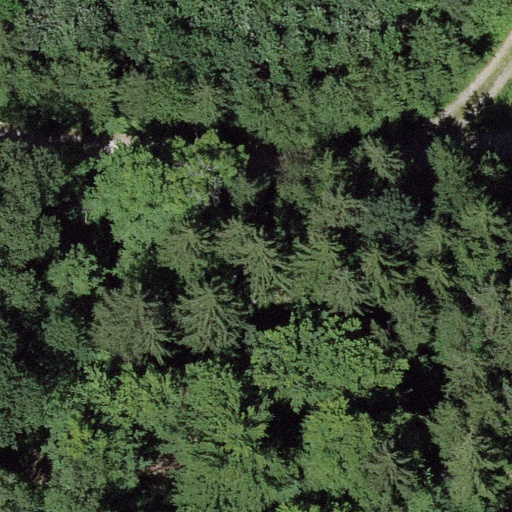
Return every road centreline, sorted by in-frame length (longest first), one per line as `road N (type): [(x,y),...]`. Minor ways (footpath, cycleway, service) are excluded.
road 1 (track): [(511,159),(302,184),(0,153)]
road 2 (track): [(511,51),(453,170)]
